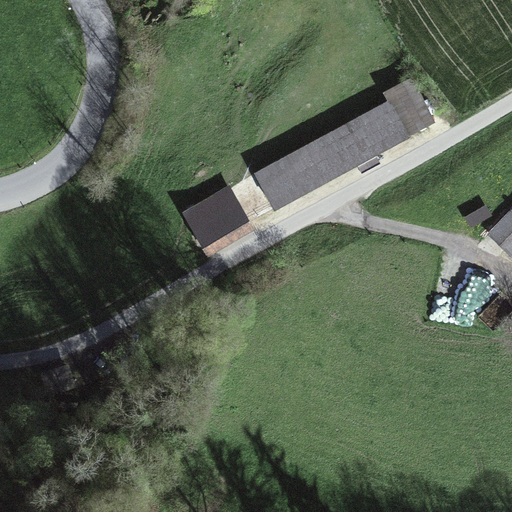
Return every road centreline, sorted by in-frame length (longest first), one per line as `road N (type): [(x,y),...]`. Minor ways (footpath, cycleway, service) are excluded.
road 1 (residential): [(89,0),(104,62),(93,120),(64,162),(0,195)]
road 2 (track): [(334,204),(455,243),(484,275)]
